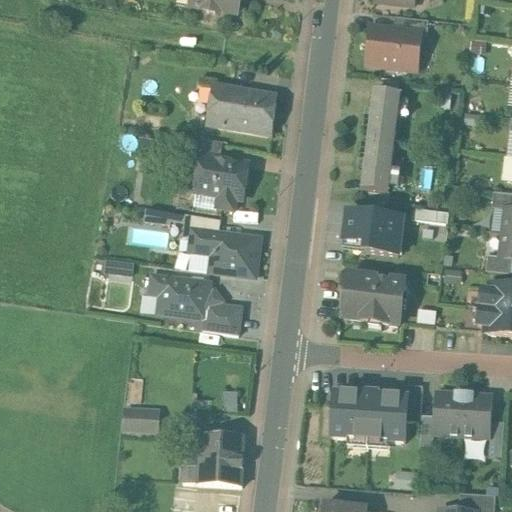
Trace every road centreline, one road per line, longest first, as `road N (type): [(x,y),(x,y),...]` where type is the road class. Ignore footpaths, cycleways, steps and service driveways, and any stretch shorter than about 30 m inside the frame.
road 1 (residential): [(285,350),(331,0)]
road 2 (residential): [(511,365),(285,350)]
road 3 (residential): [(265,511),(285,350)]
